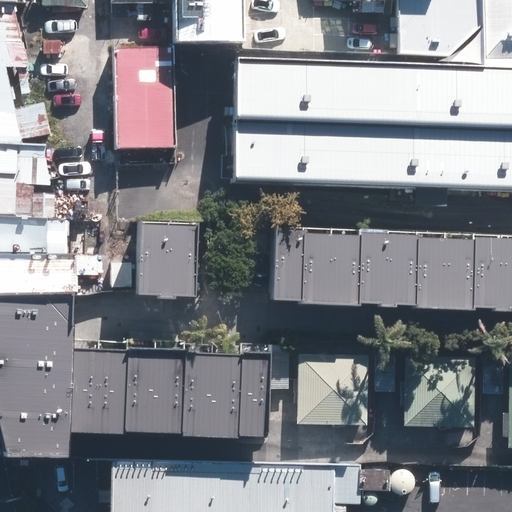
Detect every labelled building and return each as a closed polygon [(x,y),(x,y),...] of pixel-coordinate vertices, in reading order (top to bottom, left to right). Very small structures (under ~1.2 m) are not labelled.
[(256,37),(255,0),(179,0),(179,2),(180,37),(256,37)] [(225,179),(511,188),(511,0),(479,0),(480,25),(480,65),(229,58),(225,179)] [(395,0),(396,53),(452,53),(480,25),(479,0),(395,0)] [(0,2),(0,142),(17,143),(16,138),(46,132),(41,101),(10,107),(2,66),(25,65),(7,3),(0,2)] [(83,43),(44,43),(44,73),(83,73),(83,43)] [(174,147),(172,46),(111,46),(113,148),(174,147)] [(0,215),(40,217),(40,192),(31,192),(32,183),(42,183),(43,144),(17,143),(0,142),(0,215)] [(0,253),(69,254),(68,218),(40,217),(0,215),(0,253)] [(190,238),(133,238),(133,301),(189,302),(190,238)] [(511,249),(259,240),(256,310),(511,319),(511,249)] [(0,293),(70,292),(69,254),(0,253),(0,293)] [(73,347),(74,293),(70,292),(0,293),(0,425),(8,454),(68,457),(71,430),(73,347)] [(267,353),(73,347),(71,430),(265,436),(267,353)] [(272,353),(272,389),(293,389),(293,353),(272,353)] [(295,425),(366,427),(368,356),(296,355),(295,425)] [(378,391),(399,392),(399,356),(378,356),(378,391)] [(474,428),(475,358),(403,357),(402,428),(474,428)] [(484,394),(505,394),(506,359),(484,358),(484,394)] [(360,465),(109,460),(107,511),(331,511),(332,503),(360,503),(360,489),(390,490),(390,470),(360,469),(360,465)]
